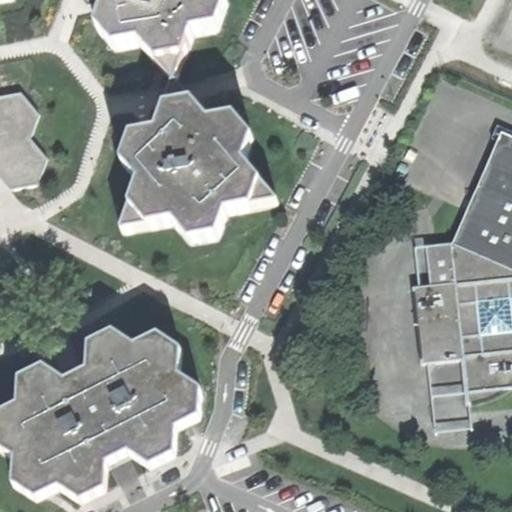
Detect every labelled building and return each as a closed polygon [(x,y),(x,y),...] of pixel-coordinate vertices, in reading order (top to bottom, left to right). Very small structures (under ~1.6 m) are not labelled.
[(141,47),(174,87),(176,86),(193,38),(218,33),(228,7),(222,0),(100,0),(107,7),(98,31),(108,42),(116,53),(141,47)] [(191,246),(218,241),(226,217),(277,207),(278,205),(245,166),(253,142),(235,120),(210,125),(176,86),(174,87),(158,136),(133,141),(128,152),(123,166),(139,184),(139,187),(122,234),(123,236),(174,227),(191,246)] [(24,190),(38,186),(47,161),(30,142),(39,117),(22,96),(0,100),(0,179),(11,192),(24,190)] [(465,396),(466,408),(469,408),(491,401),(508,392),(511,389),(511,387),(511,148),(499,142),(468,212),(454,245),(435,247),(435,249),(436,258),(427,259),(430,287),(414,289),(414,291),(421,364),(421,366),(425,366),(427,365),(463,362),(465,394),(465,396)] [(417,289),(419,289),(415,251),(435,249),(435,247),(415,249),(413,249),(413,251),(417,289)] [(19,409),(0,418),(0,451),(16,462),(14,488),(37,503),(59,491),(82,505),(106,493),(107,467),(129,456),(151,470),(176,458),(177,432),(200,420),(201,393),(180,379),(181,353),(157,337),(135,349),(114,335),(90,348),(89,373),(76,379),(66,385),(45,371),(21,383),(19,409)] [(471,430),(469,408),(466,408),(467,415),(468,430),(434,433),(431,400),(465,396),(465,394),(430,397),(427,365),(425,366),(428,397),(428,400),(432,434),(432,436),(434,436),(468,432),(471,432),(471,430)]
